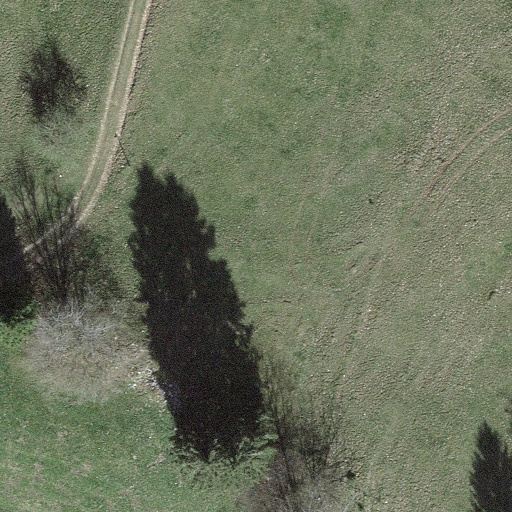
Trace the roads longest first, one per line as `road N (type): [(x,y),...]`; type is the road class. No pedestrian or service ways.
road 1 (track): [(99,168),(139,0)]
road 2 (track): [(99,168),(71,221),(0,279)]
